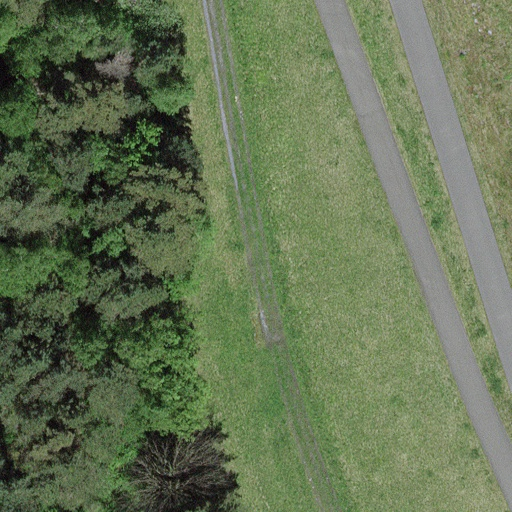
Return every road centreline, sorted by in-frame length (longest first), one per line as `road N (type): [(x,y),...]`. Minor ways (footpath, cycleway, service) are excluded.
road 1 (track): [(218,0),(281,307),(342,511)]
road 2 (track): [(511,480),(330,0)]
road 3 (track): [(405,0),(511,344)]
